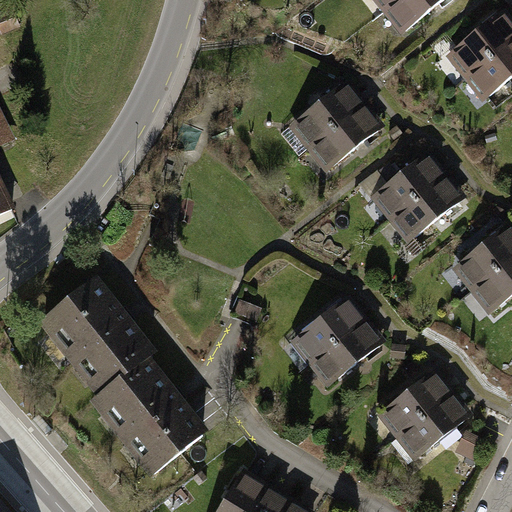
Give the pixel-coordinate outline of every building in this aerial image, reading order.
[(458,0),(376,0),(376,1),(408,48),(465,10),(458,0)] [(511,31),(462,66),(494,114),(511,101),(511,31)] [(352,95),(295,134),(328,182),(385,143),(352,95)] [(0,216),(14,209),(0,181),(0,143),(9,139),(0,120),(0,216)] [(437,166),(381,205),(413,253),(470,214),(437,166)] [(511,244),(465,276),(498,324),(511,314),(511,244)] [(92,286),(43,324),(103,400),(96,405),(151,474),(199,436),(145,368),(153,362),(92,286)] [(358,307),(301,346),(334,394),(391,355),(358,307)] [(443,380),(386,419),(418,467),(475,428),(443,380)] [(304,511),(242,475),(219,511),(304,511)]
